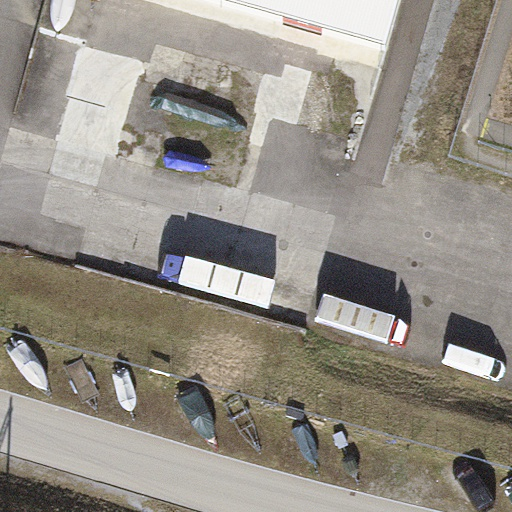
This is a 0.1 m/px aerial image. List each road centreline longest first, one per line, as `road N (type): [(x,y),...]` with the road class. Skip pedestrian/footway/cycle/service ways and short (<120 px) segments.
road 1 (unknown): [(434,0),(371,224),(340,242),(289,252),(201,238),(0,178)]
road 2 (residential): [(321,511),(0,421)]
